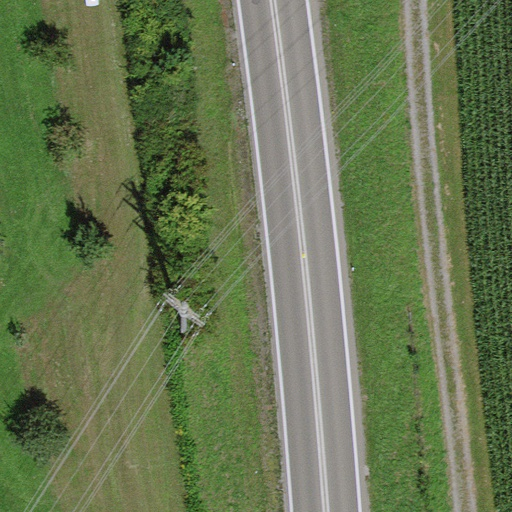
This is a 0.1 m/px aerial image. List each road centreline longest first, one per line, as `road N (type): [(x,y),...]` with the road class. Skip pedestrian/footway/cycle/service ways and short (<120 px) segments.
road 1 (trunk): [(271,0),(319,511)]
road 2 (track): [(436,511),(399,0)]
